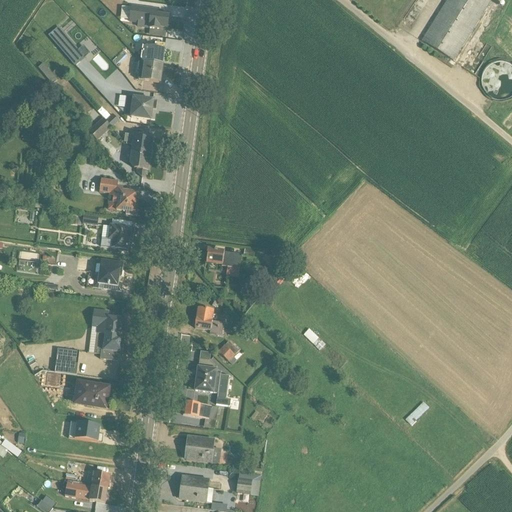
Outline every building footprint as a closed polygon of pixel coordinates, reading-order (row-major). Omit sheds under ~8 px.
[(493,0),(450,0),(421,46),(452,66),(493,0)] [(166,35),(167,35),(169,21),(156,19),(157,16),(132,12),(129,28),(137,30),(137,34),(149,36),(148,41),(165,44),(166,35)] [(61,37),(46,51),(67,73),(82,59),(61,37)] [(162,71),(165,49),(155,48),(154,54),(142,52),(140,68),(162,71)] [(127,60),(122,56),(111,67),(115,71),(127,60)] [(43,68),(38,72),(53,87),(57,83),(43,68)] [(162,71),(137,68),(135,78),(139,79),(138,86),(159,89),(162,71)] [(120,102),(118,113),(125,114),(124,122),(150,126),(152,116),(156,116),(157,107),(126,102),(126,103),(120,102)] [(107,128),(111,133),(119,127),(114,121),(107,128)] [(88,137),(96,146),(111,133),(103,124),(88,137)] [(144,141),(125,139),(124,148),(126,148),(126,150),(132,151),(131,156),(151,159),(152,146),(144,144),(144,141)] [(2,168),(14,169),(15,156),(3,154),(2,168)] [(148,177),(151,159),(126,156),(124,164),(127,168),(129,168),(129,170),(134,175),(137,175),(136,178),(141,184),(146,185),(148,177)] [(101,185),(99,198),(109,200),(109,202),(113,203),(112,208),(109,208),(108,216),(126,218),(125,221),(133,222),(135,207),(134,207),(134,204),(131,200),(128,199),(128,198),(123,196),(123,194),(117,194),(118,187),(101,185)] [(84,221),(82,230),(97,232),(98,223),(84,221)] [(71,222),(69,230),(81,231),(82,223),(71,222)] [(129,244),(130,244),(131,234),(132,228),(112,225),(111,231),(110,230),(109,232),(103,232),(100,252),(118,255),(118,257),(127,258),(129,244)] [(264,258),(244,254),(242,260),(247,262),(246,268),(276,274),(279,263),(264,260),(264,258)] [(207,255),(206,264),(207,264),(206,268),(221,270),(221,272),(227,273),(226,282),(238,284),(241,261),(224,257),(207,255)] [(93,294),(121,298),(122,289),(119,289),(120,282),(121,282),(123,268),(97,265),(93,294)] [(214,316),(197,314),(194,334),(209,337),(209,339),(221,341),(224,328),(212,327),(214,316)] [(108,322),(108,317),(94,315),(88,358),(100,360),(100,364),(121,368),(124,342),(120,342),(121,339),(123,339),(125,322),(118,321),(117,322),(117,323),(108,322)] [(309,333),(303,339),(313,348),(319,342),(309,333)] [(238,356),(228,347),(218,358),(232,371),(236,366),(233,362),(238,356)] [(55,377),(76,380),(79,357),(57,354),(55,377)] [(209,366),(199,365),(195,396),(217,399),(220,377),(215,376),(216,372),(209,366)] [(110,393),(77,387),(73,410),(106,416),(110,393)] [(411,437),(437,413),(428,403),(402,427),(411,437)] [(218,413),(184,407),(182,421),(204,424),(203,433),(214,434),(218,413)] [(187,441),(184,466),(219,469),(221,455),(214,454),(214,445),(187,441)] [(18,461),(22,456),(5,444),(1,450),(18,461)] [(110,481),(88,477),(86,491),(107,495),(110,481)] [(213,495),(208,494),(210,484),(181,481),(178,505),(211,509),(213,495)] [(255,487),(239,485),(237,500),(253,502),(255,487)] [(66,502),(105,509),(107,495),(68,488),(66,502)]
